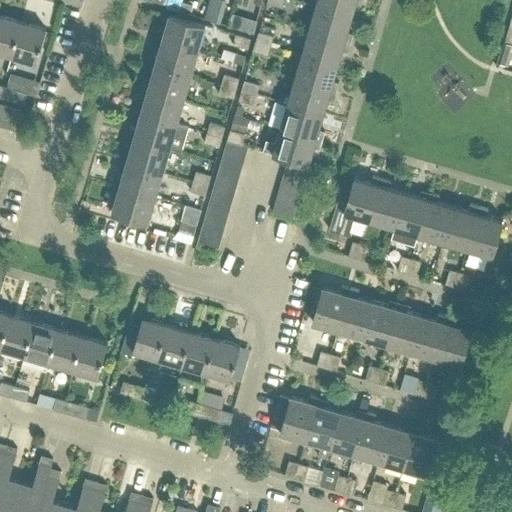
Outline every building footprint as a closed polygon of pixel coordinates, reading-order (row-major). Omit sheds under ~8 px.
[(233,4),(219,0),(207,0),(203,16),(227,23),(233,4)] [(315,0),(314,5),(350,16),(355,1),(360,2),(361,0),(315,0)] [(314,5),(307,29),(349,41),(352,32),(346,31),(350,16),(314,5)] [(156,28),(154,37),(196,49),(204,24),(167,13),(163,30),(156,28)] [(0,50),(10,54),(20,20),(0,14),(0,50)] [(45,27),(20,20),(10,54),(35,61),(45,27)] [(307,29),(300,53),(336,64),(340,49),(346,51),(349,41),(307,29)] [(258,30),(255,40),(270,44),(273,35),(258,30)] [(507,64),(511,48),(511,32),(507,30),(498,61),(507,64)] [(231,43),(246,47),(249,37),(234,33),(231,43)] [(158,48),(153,63),(189,73),(196,49),(154,37),(151,46),(158,48)] [(255,40),(252,49),(267,54),(270,44),(255,40)] [(246,54),(223,47),(221,55),(243,62),(246,54)] [(300,53),(293,78),(335,90),(337,81),(332,80),(336,64),(300,53)] [(142,76),(140,85),(182,98),(189,73),(153,63),(149,78),(142,76)] [(237,77),(223,72),(220,82),(234,86),(237,77)] [(470,102),(484,90),(474,77),(460,89),(470,102)] [(293,78),(286,102),(322,113),(326,98),(332,99),(335,90),(293,78)] [(244,79),(241,89),(256,93),(258,83),(244,79)] [(232,96),(234,86),(220,82),(217,92),(232,96)] [(0,95),(5,97),(8,86),(0,83),(0,95)] [(143,97),(139,112),(175,122),(175,121),(182,98),(140,85),(137,95),(143,97)] [(27,91),(8,86),(5,97),(24,103),(27,91)] [(241,89),(238,98),(253,102),(256,93),(241,89)] [(10,105),(0,102),(0,124),(5,126),(10,105)] [(286,102),(279,126),(321,138),(323,130),(317,128),(322,113),(286,102)] [(21,108),(10,105),(5,126),(15,129),(21,108)] [(128,125),(126,134),(168,146),(168,145),(181,149),(188,125),(175,121),(175,122),(139,112),(135,127),(128,125)] [(220,135),(223,125),(208,121),(206,131),(220,135)] [(271,151),(287,156),(308,162),(312,146),(318,148),(321,138),(279,126),(271,151)] [(230,127),(226,139),(241,143),(245,132),(230,127)] [(217,145),(220,135),(206,131),(203,141),(217,145)] [(129,145),(125,160),(161,171),(168,146),(126,134),(123,144),(129,145)] [(226,138),(223,150),(244,156),(247,145),(241,143),(226,139),(226,138)] [(244,156),(223,150),(220,160),(241,167),(244,156)] [(304,173),(308,162),(287,156),(284,167),(304,173)] [(114,173),(111,183),(154,195),(161,171),(125,160),(120,175),(114,173)] [(241,167),(220,160),(217,171),(238,177),(241,167)] [(301,184),(304,173),(284,167),(281,178),(301,184)] [(206,184),(209,174),(194,170),(191,179),(206,184)] [(238,177),(217,171),(214,181),(234,188),(238,177)] [(353,214),(368,218),(380,177),(371,174),(369,180),(353,175),(346,202),(336,199),(328,228),(347,234),(353,214)] [(368,218),(393,225),(403,189),(388,185),(389,179),(380,177),(368,218)] [(298,194),(301,184),(281,178),(278,188),(298,194)] [(203,194),(206,184),(191,179),(189,189),(203,194)] [(234,188),(214,181),(210,192),(231,198),(234,188)] [(146,220),(154,195),(111,183),(109,192),(115,194),(110,210),(146,220)] [(278,188),(275,198),(295,205),(298,194),(278,188)] [(393,225),(417,232),(429,190),(420,188),(418,194),(403,189),(393,225)] [(417,232),(441,240),(452,204),(436,199),(438,193),(429,190),(417,232)] [(231,198),(210,192),(207,203),(228,209),(231,198)] [(292,216),(295,205),(275,198),(271,210),(292,216)] [(441,240),(466,247),(478,204),(469,201),(467,208),(452,204),(441,240)] [(228,209),(207,203),(204,213),(225,219),(228,209)] [(487,207),(478,204),(466,247),(491,254),(501,218),(486,213),(487,207)] [(225,219),(204,213),(201,224),(222,230),(225,219)] [(192,233),(195,223),(180,219),(177,229),(192,233)] [(222,230),(201,224),(198,234),(219,240),(222,230)] [(219,240),(198,234),(195,245),(216,251),(219,240)] [(348,254),(357,257),(362,241),(352,239),(348,254)] [(372,245),(362,241),(357,257),(368,260),(372,245)] [(396,268),(406,271),(410,256),(401,253),(396,268)] [(420,259),(410,256),(406,271),(416,274),(420,259)] [(449,267),(445,282),(454,285),(459,270),(449,267)] [(469,273),(459,270),(454,285),(465,288),(469,273)] [(312,321),(337,329),(349,287),(339,284),(338,290),(322,286),(312,321)] [(337,329),(361,336),(372,300),(356,295),(358,290),(349,287),(337,329)] [(361,336),(386,343),(398,301),(389,298),(387,304),(372,300),(361,336)] [(386,343),(410,350),(420,314),(405,309),(407,303),(398,301),(386,343)] [(0,344),(9,313),(0,310),(0,344)] [(410,350),(434,357),(447,315),(437,312),(435,318),(420,314),(410,350)] [(0,344),(0,346),(24,353),(33,320),(9,313),(0,344)] [(132,349),(157,356),(166,322),(142,315),(138,328),(129,325),(122,350),(131,353),(132,349)] [(456,317),(447,315),(434,357),(460,364),(470,328),(454,324),(456,317)] [(46,368),(48,361),(58,327),(33,320),(24,353),(25,354),(22,361),(46,368)] [(157,356),(181,363),(190,329),(166,322),(157,356)] [(48,361),(72,368),(82,334),(58,327),(48,361)] [(215,336),(190,329),(181,363),(205,370),(215,336)] [(72,368),(97,375),(107,341),(82,334),(72,368)] [(239,344),(215,336),(205,370),(230,377),(239,344)] [(316,363),(326,366),(330,352),(320,349),(316,363)] [(336,369),(340,354),(330,352),(326,366),(336,369)] [(365,378),(375,380),(379,366),(369,363),(365,378)] [(23,367),(20,377),(47,386),(52,371),(38,366),(36,372),(23,367)] [(389,369),(379,366),(375,380),(385,383),(389,369)] [(147,367),(142,382),(170,392),(176,378),(147,367)] [(414,392),(424,394),(428,380),(418,377),(414,392)] [(1,379),(0,381),(0,391),(12,395),(15,384),(1,379)] [(120,391),(138,396),(141,385),(123,380),(120,391)] [(424,394),(434,397),(444,400),(448,385),(438,383),(428,380),(424,394)] [(29,388),(15,384),(12,395),(26,399),(29,388)] [(155,389),(141,385),(138,396),(152,400),(155,389)] [(280,430),(305,437),(317,396),(307,393),(306,399),(290,394),(280,430)] [(52,407),(67,411),(70,400),(56,396),(52,407)] [(305,437),(320,442),(317,454),(326,456),(329,445),(340,408),(324,404),(326,398),(317,396),(305,437)] [(186,410),(200,414),(203,403),(189,399),(186,410)] [(88,405),(70,400),(67,411),(85,416),(88,405)] [(221,408),(203,403),(200,414),(218,419),(221,408)] [(329,445),(354,452),(366,409),(357,407),(355,413),(340,408),(329,445)] [(354,452),(378,459),(388,423),(373,418),(375,412),(366,409),(354,452)] [(378,459),(402,466),(415,423),(405,420),(403,427),(388,423),(378,459)] [(433,455),(438,437),(422,432),(424,426),(415,423),(402,466),(428,473),(428,471),(438,473),(443,458),(433,455)] [(0,464),(0,511),(2,511),(11,511),(21,480),(8,476),(17,446),(6,443),(0,464)] [(33,483),(21,480),(11,511),(36,511),(50,466),(53,457),(41,453),(33,483)] [(284,473),(294,476),(298,461),(289,458),(284,473)] [(308,464),(298,461),(294,476),(304,479),(308,464)] [(62,511),(65,503),(52,499),(61,469),(50,466),(36,511),(62,511)] [(333,487),(343,490),(347,475),(337,473),(333,487)] [(343,490),(353,493),(357,478),(347,475),(343,490)] [(62,511),(87,511),(97,480),(86,476),(77,506),(65,503),(62,511)] [(87,511),(98,511),(107,483),(97,480),(87,511)] [(429,486),(421,511),(437,511),(444,490),(429,486)] [(381,501),(391,504),(396,489),(386,487),(381,501)] [(405,492),(396,489),(391,504),(401,507),(405,492)] [(138,511),(144,493),(132,490),(125,511),(138,511)] [(138,511),(148,511),(154,496),(144,493),(138,511)] [(204,511),(217,511),(219,505),(207,501),(204,511)] [(174,511),(187,511),(189,506),(177,503),(174,511)]
